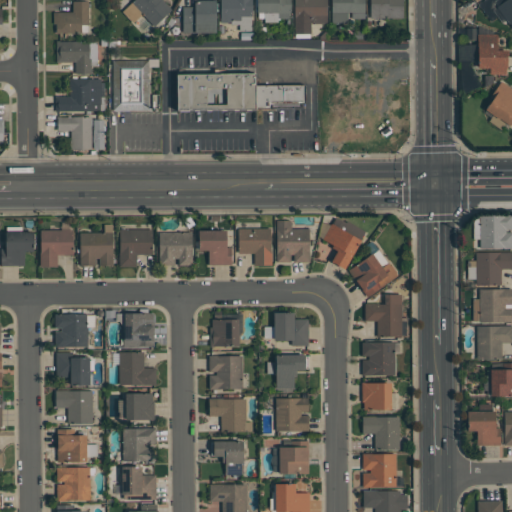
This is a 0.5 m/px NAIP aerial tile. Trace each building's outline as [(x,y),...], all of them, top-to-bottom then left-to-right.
[(133,23),(142,14),(153,27),(172,10),(162,0),(133,0),(122,11),(133,23)] [(215,0),(196,1),(196,7),(182,7),(183,33),(216,32),(215,0)] [(251,0),(220,0),(221,23),(239,23),(239,31),(252,31),(251,0)] [(289,0),(256,0),(257,12),(265,12),(265,21),(290,20),(289,0)] [(326,0),(294,0),(293,34),(310,34),(311,23),(326,23),(326,0)] [(364,0),(331,0),(331,23),(348,24),(348,19),(364,19),(364,0)] [(369,0),(370,18),(403,18),(402,0),(369,0)] [(88,1),(72,1),(72,12),(54,12),(54,33),(88,32),(88,1)] [(507,50),(497,50),(497,34),(477,34),(478,68),(489,68),(490,75),(507,74),(507,50)] [(75,74),(91,74),(91,64),(97,64),(97,41),(56,42),(56,62),(75,62),(75,74)] [(112,111),(149,110),(148,60),(112,61),(112,111)] [(176,74),(177,110),(305,107),(304,84),(256,85),(255,73),(176,74)] [(103,78),(69,79),(69,96),(55,97),(56,112),(104,110),(103,78)] [(511,123),(511,89),(500,82),(494,91),(497,92),(485,110),(510,126),(511,123)] [(91,150),(91,127),(100,128),(100,117),(57,116),(56,130),(70,131),(70,149),(91,150)] [(322,241),(337,248),(331,262),(346,269),(364,231),(334,216),(322,241)] [(292,262),(310,262),(309,228),(291,229),(291,220),(276,220),(276,262),(292,262)] [(238,253),(254,253),(254,265),(271,266),(271,228),(238,228),(238,253)] [(152,229),(119,230),(119,267),(136,266),(136,255),(152,255),(152,229)] [(40,230),(40,267),(57,267),(57,255),(73,255),(73,230),(40,230)] [(208,264),(232,265),(232,247),(226,247),(227,230),(199,230),(198,250),(208,250),(208,264)] [(33,232),(5,232),(5,248),(1,248),(1,266),(24,266),(24,252),(33,252),(33,232)] [(80,266),(97,265),(97,266),(113,265),(112,232),(79,233),(80,266)] [(191,232),(158,232),(159,265),(192,264),(191,232)] [(476,285),(501,285),(501,269),(511,268),(511,251),(475,252),(476,285)] [(381,267),(372,253),(348,270),(367,297),(398,275),(388,262),(381,267)] [(479,289),(479,303),(472,303),(473,323),(511,321),(511,291),(511,288),(479,289)] [(402,294),(384,294),(384,304),(364,303),(364,320),(377,321),(376,337),(401,337),(402,294)] [(153,347),(154,313),(124,313),(123,347),(153,347)] [(308,346),(308,319),(293,319),(293,313),(274,313),(273,341),(291,341),(291,346),(308,346)] [(54,315),(54,330),(55,347),(88,346),(87,326),(94,326),(94,314),(54,315)] [(210,346),(239,346),(239,323),(242,323),(242,315),(210,316),(210,346)] [(511,342),(511,325),(476,326),(477,360),(501,359),(501,343),(511,342)] [(394,341),(361,342),(362,376),(395,375),(394,341)] [(56,352),(56,378),(69,377),(70,386),(90,385),(90,357),(70,358),(70,352),(56,352)] [(156,385),(156,367),(143,367),(144,352),(119,352),(118,385),(156,385)] [(294,389),(295,370),(306,370),(306,355),(275,354),(275,362),(267,362),(267,374),(276,374),(275,388),(294,389)] [(242,355),(208,356),(208,374),(208,389),(242,389),(242,355)] [(511,369),(490,369),(490,396),(511,396),(511,369)] [(391,383),(362,382),(361,409),(390,410),(391,383)] [(92,391),(55,390),(55,407),(67,408),(67,423),(92,424),(92,391)] [(154,393),(125,393),(125,420),(153,421),(154,393)] [(209,416),(220,416),(220,432),(252,431),(251,421),(246,422),(245,398),(208,399),(209,416)] [(308,431),(308,413),(308,398),(275,398),(276,431),(308,431)] [(467,411),(467,431),(476,431),(476,445),(500,444),(500,427),(495,428),(495,411),(467,411)] [(511,411),(503,412),(504,445),(511,445),(511,411)] [(374,450),(399,450),(399,416),(362,417),(362,434),(374,433),(374,450)] [(57,463),(85,462),(84,428),(57,429),(57,463)] [(156,428),(123,429),(124,461),(154,460),(154,445),(156,445),(156,428)] [(242,441),(212,441),(212,456),(223,456),(224,475),(243,475),(242,441)] [(308,473),(308,447),(272,448),(272,474),(308,473)] [(362,487),(402,486),(402,481),(396,481),(396,453),(362,454),(362,471),(362,487)] [(156,475),(141,475),(142,466),(121,466),(121,495),(134,495),(134,499),(156,500),(156,475)] [(89,501),(90,467),(57,467),(56,483),(56,500),(89,501)] [(308,511),(309,493),(295,493),(295,484),(275,483),(274,511),(291,511),(308,511)] [(221,511),(246,511),(246,484),(209,484),(209,502),(221,502),(221,511)] [(374,511),(399,511),(400,508),(408,508),(407,491),(362,491),(362,507),(375,507),(374,511)] [(501,511),(501,500),(477,501),(476,511),(501,511)]
